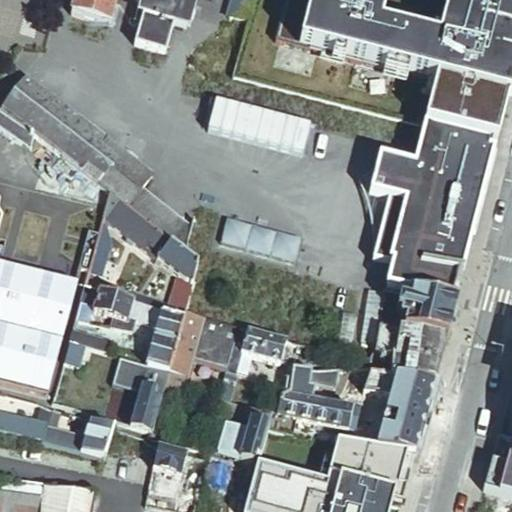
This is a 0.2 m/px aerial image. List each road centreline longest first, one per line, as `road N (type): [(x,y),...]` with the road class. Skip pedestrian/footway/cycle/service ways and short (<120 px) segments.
road 1 (residential): [(511,228),(433,511)]
road 2 (residential): [(209,461),(0,393)]
